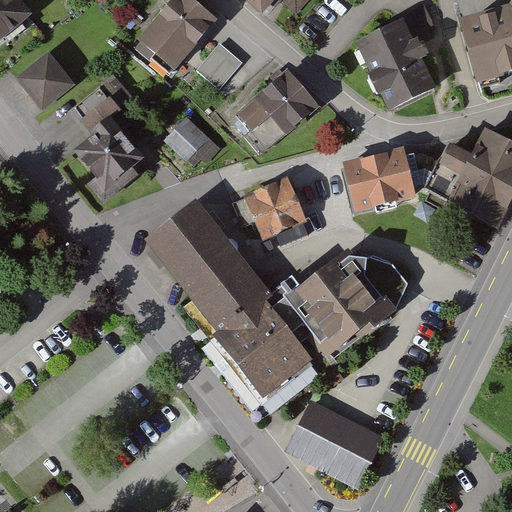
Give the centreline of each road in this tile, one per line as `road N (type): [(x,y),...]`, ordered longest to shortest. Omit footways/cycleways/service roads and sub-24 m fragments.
road 1 (residential): [(0,123),(304,511)]
road 2 (residential): [(511,113),(407,133),(356,115),(218,0)]
road 3 (secondary): [(390,511),(511,269)]
